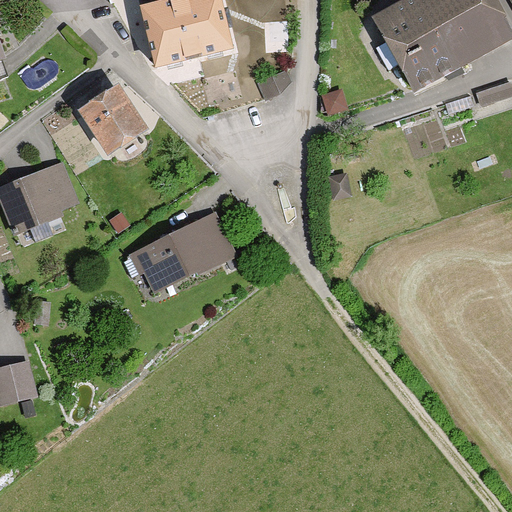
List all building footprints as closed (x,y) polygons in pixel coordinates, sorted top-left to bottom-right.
[(183,0),(142,10),(158,75),(234,56),(219,0),(183,0)] [(417,0),(407,5),(371,24),(408,95),(414,99),(511,47),(511,39),(491,0),(417,0)] [(147,136),(117,93),(78,119),(105,159),(110,165),(149,139),(147,136)] [(12,186),(0,190),(0,201),(16,241),(63,222),(61,215),(79,208),(62,166),(12,186)] [(168,246),(135,262),(156,302),(235,262),(215,222),(168,246)] [(30,364),(0,370),(0,409),(38,402),(30,364)]
